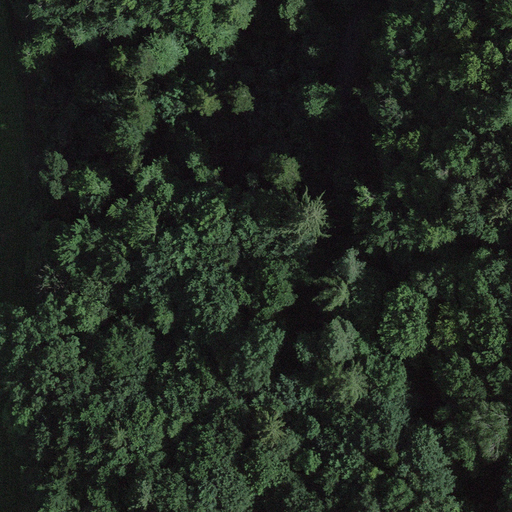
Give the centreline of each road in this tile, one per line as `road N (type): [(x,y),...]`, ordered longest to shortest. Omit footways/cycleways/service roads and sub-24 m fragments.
road 1 (unclassified): [(322,511),(320,224),(345,60),(369,0)]
road 2 (track): [(29,511),(0,241)]
